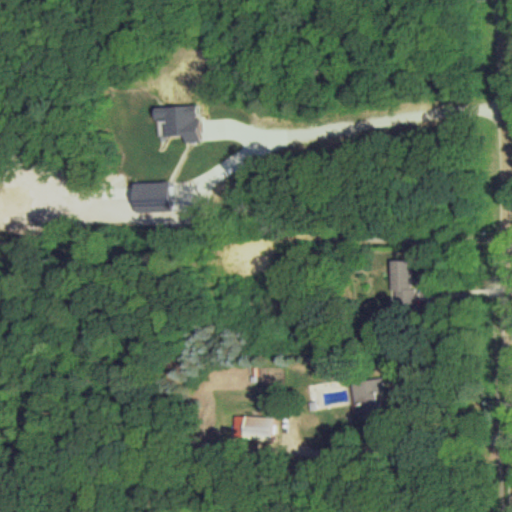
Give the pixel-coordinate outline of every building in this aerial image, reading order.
[(203,143),(201,106),(156,108),(157,120),(167,119),(168,138),(187,137),(187,143),(203,143)] [(173,183),(136,184),(136,213),(173,212),(173,183)] [(415,261),(392,261),(393,292),(397,292),(398,306),(415,305),(415,261)] [(355,416),(380,415),(379,393),(386,393),(386,382),(353,383),(355,416)] [(234,440),(273,441),(273,418),(235,417),(234,440)]
